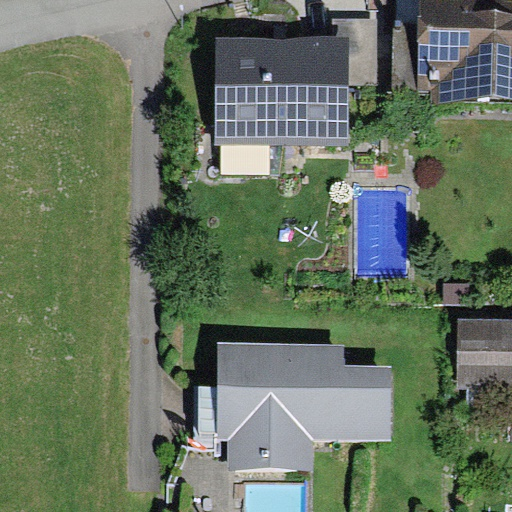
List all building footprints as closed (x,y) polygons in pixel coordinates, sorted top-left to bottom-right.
[(511,0),(420,0),(417,96),(511,99),(511,0)] [(394,20),(332,19),(332,37),(349,37),(348,86),(393,87),(394,20)] [(332,37),(216,38),(216,136),(348,138),(348,86),(349,37),(332,37)] [(511,319),(459,318),(459,387),(511,387),(511,319)] [(344,345),(219,342),(219,387),(219,433),(218,439),(230,440),(230,471),(313,470),(313,440),(392,440),(391,367),(345,366),(344,345)] [(219,433),(219,387),(200,387),(200,433),(219,433)]
